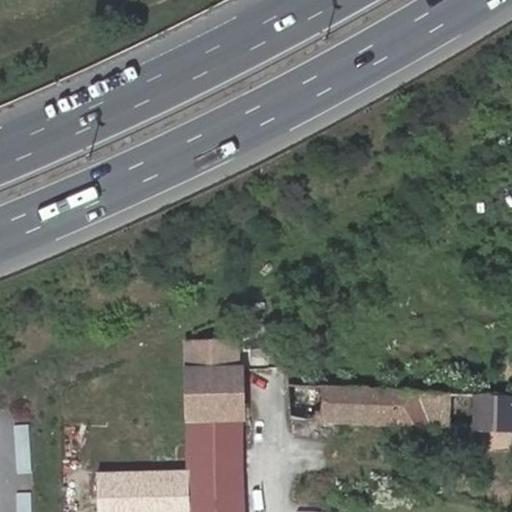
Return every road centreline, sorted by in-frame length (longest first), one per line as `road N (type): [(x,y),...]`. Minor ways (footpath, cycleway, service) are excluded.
road 1 (motorway): [(0,228),(216,134),(449,0)]
road 2 (motorway): [(317,0),(183,76),(0,154)]
